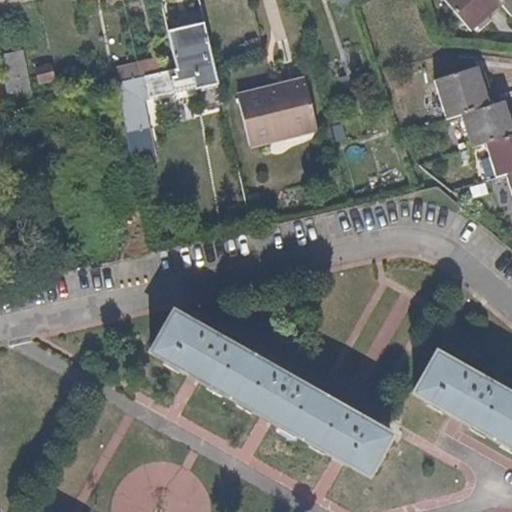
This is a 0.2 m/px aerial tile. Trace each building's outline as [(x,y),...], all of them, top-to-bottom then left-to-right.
[(499,0),(445,0),(475,33),(507,7),(499,0)] [(511,13),(511,0),(499,0),(507,7),(511,13)] [(301,35),(298,23),(281,27),(284,39),(301,35)] [(209,46),(204,27),(172,34),(173,40),(169,40),(172,54),(188,52),(209,46)] [(262,51),(260,43),(249,45),(250,53),(262,51)] [(212,62),(209,46),(188,52),(192,66),(194,66),(212,62)] [(192,66),(188,52),(172,54),(175,69),(174,70),(170,70),(173,82),(196,76),(194,66),(192,66)] [(25,72),(22,56),(14,57),(12,53),(0,57),(6,83),(14,81),(12,75),(25,72)] [(217,83),(212,62),(194,66),(196,76),(173,82),(171,82),(173,93),(217,83)] [(52,80),(49,67),(35,70),(38,83),(52,80)] [(492,108),(479,69),(437,82),(448,122),(464,117),(492,108)] [(173,82),(170,70),(144,76),(147,87),(171,82),(173,82)] [(147,87),(144,76),(139,78),(123,81),(125,92),(126,92),(147,87)] [(19,93),(17,81),(14,81),(6,83),(4,83),(7,96),(19,93)] [(125,92),(123,81),(112,84),(114,94),(125,92)] [(68,94),(66,83),(54,86),(57,96),(68,94)] [(316,132),(305,83),(238,98),(249,147),(316,132)] [(9,107),(45,100),(43,92),(20,97),(19,93),(7,96),(9,107)] [(128,102),(126,92),(125,92),(114,94),(116,104),(128,102)] [(511,139),(511,118),(508,104),(492,108),(464,117),(474,151),(489,147),(511,139)] [(511,174),(511,139),(489,147),(498,179),(507,176),(511,174)] [(391,438),(174,316),(151,354),(369,477),(391,438)] [(511,397),(439,355),(416,394),(462,420),(511,448),(511,397)]
